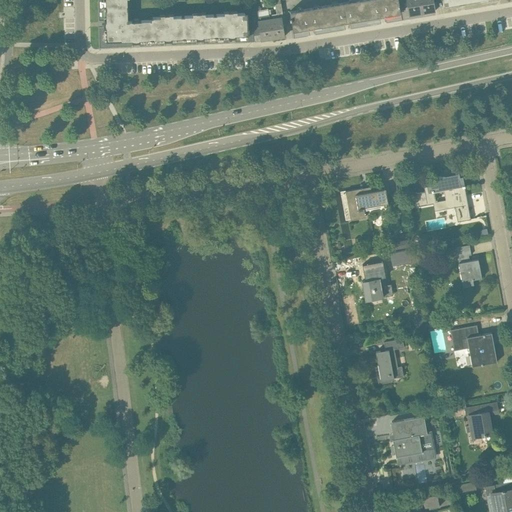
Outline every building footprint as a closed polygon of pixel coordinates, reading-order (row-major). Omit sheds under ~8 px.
[(105,0),(105,8),(128,8),(128,7),(127,7),(127,0),(105,0)] [(364,19),(361,0),(358,0),(325,5),(329,25),(364,19)] [(398,0),(361,0),(364,19),(400,13),(399,3),(398,0)] [(409,16),(422,14),(419,0),(398,0),(399,3),(407,2),(409,16)] [(419,0),(422,14),(434,11),(432,0),(419,0)] [(269,15),(273,39),(284,37),(280,14),(283,13),(281,4),(275,5),(277,14),(269,15)] [(329,25),(325,5),(290,11),(291,17),(289,17),(290,21),(291,20),(293,31),(329,25)] [(128,9),(128,8),(105,8),(106,21),(105,21),(104,25),(105,28),(106,28),(106,41),(128,40),(128,21),(127,9),(128,9)] [(252,27),(259,26),(261,41),(273,39),(269,15),(258,17),(256,8),(251,9),(252,27)] [(216,14),(215,14),(216,36),(228,36),(228,37),(232,37),(235,37),(235,35),(248,35),(248,31),(248,28),(247,13),(245,13),(234,14),(233,12),(233,11),(229,11),(229,12),(228,14),(216,14)] [(200,39),(201,39),(203,38),(203,37),(216,36),(215,14),(214,14),(214,15),(202,15),(201,13),(197,13),(197,14),(196,16),(184,16),(183,16),(184,38),(196,37),(196,38),(200,39)] [(153,18),(150,18),(152,39),(164,39),(164,40),(168,40),(171,40),(171,38),(184,38),(183,16),(182,16),(170,17),(169,15),(169,14),(165,15),(164,17),(153,18)] [(132,21),(128,21),(128,40),(132,40),(132,42),(136,42),(139,41),(139,40),(152,39),(150,18),(150,20),(141,21),(141,20),(138,21),(135,21),(132,21)] [(416,195),(409,196),(410,205),(418,203),(418,206),(434,203),(432,192),(444,189),(446,198),(451,197),(453,207),(455,207),(457,222),(470,219),(468,205),(462,176),(459,177),(458,170),(457,170),(457,171),(442,174),(442,176),(425,179),(426,182),(423,183),(425,192),(416,194),(416,195)] [(388,203),(385,188),(361,193),(360,188),(345,191),(350,220),(365,217),(364,208),(388,203)] [(405,240),(393,242),(394,250),(407,248),(405,240)] [(465,269),(467,277),(468,277),(469,285),(474,284),(480,283),(480,280),(485,279),(483,266),(479,267),(479,266),(478,267),(478,264),(479,264),(478,258),(477,258),(476,251),(472,251),(471,241),(471,240),(454,243),(455,246),(444,248),(444,249),(446,260),(448,260),(449,266),(449,265),(450,270),(450,272),(451,272),(451,271),(455,271),(456,272),(456,271),(458,270),(458,272),(459,272),(458,270),(465,269)] [(409,249),(389,253),(392,266),(411,262),(409,249)] [(365,280),(362,281),(365,300),(366,300),(366,298),(382,296),(382,297),(393,295),(391,284),(387,285),(387,284),(382,261),(362,265),(365,280)] [(476,325),(450,330),(454,350),(468,347),(472,367),(487,364),(497,362),(491,332),(481,334),(478,335),(476,325)] [(421,327),(417,330),(421,336),(426,333),(421,327)] [(403,347),(402,339),(384,342),(385,350),(375,352),(379,371),(377,371),(379,383),(386,382),(385,380),(403,376),(401,366),(396,367),(393,349),(403,347)] [(498,412),(496,403),(464,409),(466,418),(468,418),(469,426),(465,427),(466,432),(470,432),(471,437),(491,434),(488,414),(498,412)] [(441,411),(440,405),(429,407),(430,415),(441,413),(441,411)] [(393,445),(391,445),(393,454),(395,454),(397,463),(422,459),(420,452),(434,449),(431,432),(426,433),(423,416),(413,418),(404,420),(406,432),(393,434),(394,439),(392,439),(393,445)] [(475,481),(460,484),(462,492),(476,489),(475,481)] [(511,489),(511,481),(484,486),(486,494),(490,493),(493,511),(501,510),(501,511),(509,511),(511,511),(511,500),(510,501),(508,494),(510,494),(509,490),(511,489)] [(436,495),(423,498),(426,510),(430,509),(439,507),(436,495)]
